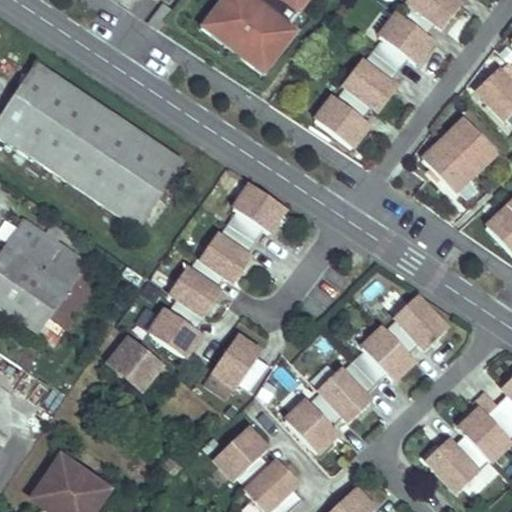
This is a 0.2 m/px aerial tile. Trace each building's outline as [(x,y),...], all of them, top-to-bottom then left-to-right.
[(220,8),(203,30),(266,78),(282,56),(276,51),(293,29),(291,28),(311,0),(236,0),(226,14),(220,8)] [(226,0),(220,8),(226,14),(236,0),(226,0)] [(409,0),(406,4),(410,7),(401,19),(426,39),(436,26),(443,32),(461,8),(454,3),(449,0),(409,0)] [(162,5),(149,23),(156,29),(169,10),(162,5)] [(379,40),(383,43),(374,55),(399,75),(408,62),(415,67),(433,44),(426,39),(401,19),(397,16),(379,40)] [(276,51),(282,56),(299,34),(293,29),(276,51)] [(364,67),(360,64),(342,88),(346,91),(372,110),(378,115),(397,92),(390,86),(399,75),(374,55),(364,67)] [(184,163),(38,66),(20,94),(13,89),(8,96),(15,100),(0,123),(0,138),(36,164),(38,161),(140,230),(184,163)] [(511,89),(497,73),(476,93),(505,124),(511,117),(511,89)] [(337,103),(333,100),(314,124),(351,152),(369,128),(362,123),(372,110),(346,91),(337,103)] [(465,124),(444,144),(475,177),(496,157),(465,124)] [(441,141),(435,135),(430,140),(435,146),(441,141)] [(444,144),(423,164),(454,197),(475,177),(444,144)] [(150,237),(194,170),(184,163),(140,230),(149,236),(150,237)] [(232,212),(237,215),(228,227),(254,245),(263,233),(268,236),(284,211),(249,187),(232,212)] [(498,201),(493,205),(502,214),(506,209),(498,201)] [(511,215),(508,211),(487,231),(511,257),(511,215)] [(0,308),(39,336),(53,316),(69,327),(87,301),(70,290),(88,265),(26,222),(18,233),(14,230),(6,243),(10,245),(0,259),(0,308)] [(219,240),(215,237),(198,262),(224,279),(234,286),(250,261),(246,258),(254,245),(228,227),(219,240)] [(189,274),(185,271),(168,295),(178,302),(203,320),(220,295),(215,292),(224,279),(198,262),(198,261),(189,274)] [(392,315),(406,301),(391,288),(378,302),(392,315)] [(393,320),(396,324),(386,334),(408,357),(419,347),(425,353),(447,333),(415,299),(393,320)] [(169,315),(165,312),(148,337),(183,361),(200,336),(195,333),(204,320),(203,320),(178,302),(169,315)] [(360,351),(364,355),(353,365),(375,388),(386,378),(392,384),(414,364),(408,357),(386,334),(382,330),(360,351)] [(256,355),(259,351),(234,334),(210,369),(234,385),(235,386),(238,382),(251,390),(269,364),(256,355)] [(133,343),(112,369),(145,395),(166,370),(133,343)] [(342,375),(339,371),(317,392),(320,396),(343,419),(348,426),(370,405),(364,399),(375,388),(353,365),(342,375)] [(234,385),(210,369),(202,382),(225,398),(234,385)] [(511,380),(501,391),(507,397),(496,407),(511,424),(511,380)] [(309,406),(306,403),(284,423),(316,457),(337,436),(332,430),(343,419),(320,396),(309,406)] [(485,418),(479,411),(457,432),(463,438),(486,462),(489,465),(511,445),(507,441),(511,436),(511,424),(496,407),(485,418)] [(266,453),(245,431),(212,463),(233,485),(236,481),(247,492),(270,470),(260,459),(266,453)] [(452,448),(446,442),(425,463),(456,496),(478,476),(475,472),(486,462),(463,438),(452,448)] [(95,511),(99,507),(110,492),(62,459),(32,501),(47,511),(52,505),(53,506),(61,511),(95,511)] [(258,511),(291,511),(301,502),(291,492),(297,486),(277,464),(270,470),(247,492),(243,496),(258,511)] [(372,511),(353,492),(331,511),(372,511)]
